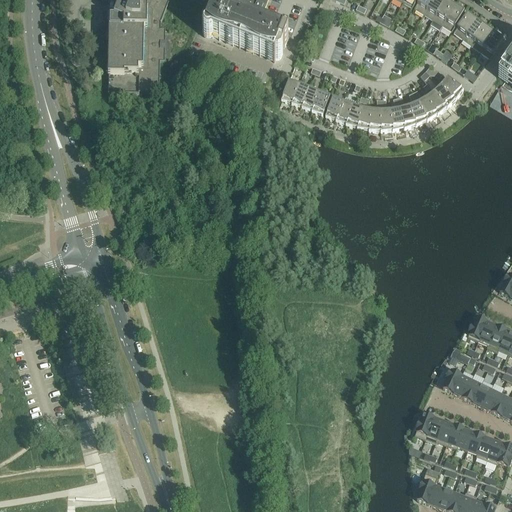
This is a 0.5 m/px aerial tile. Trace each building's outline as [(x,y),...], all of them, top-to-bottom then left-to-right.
[(110,0),(108,4),(116,7),(112,20),(110,20),(108,96),(140,97),(140,94),(159,95),(160,71),(160,63),(165,64),(165,31),(161,31),(161,25),(170,0),(229,0),(236,2),(232,11),(224,7),(224,8),(220,19),(213,16),(208,29),(205,30),(203,33),(203,36),(204,39),(206,41),(210,41),(214,39),(233,46),(233,47),(233,48),(233,47),(274,62),(273,64),(274,64),(275,61),(278,61),(281,60),(283,55),(288,41),(283,39),(283,40),(258,30),(266,10),(268,3),(269,0),(110,0)] [(405,0),(402,6),(412,11),(418,0),(405,0)] [(424,18),(434,0),(421,0),(414,12),(424,18)] [(434,0),(424,18),(433,24),(447,1),(444,0),(434,0)] [(456,7),(447,1),(433,24),(442,29),(456,7)] [(456,7),(442,29),(452,35),(464,15),(460,12),(461,10),(456,7)] [(453,36),(463,43),(478,22),(473,18),(471,20),(467,17),(453,36)] [(478,22),(463,43),(471,49),(485,30),(482,28),(483,26),(478,22)] [(471,49),(480,56),(495,34),(490,31),(489,33),(485,30),(471,49)] [(495,34),(480,56),(489,62),(502,44),(498,42),(501,38),(495,34)] [(440,55),(437,59),(441,62),(446,66),(452,57),(447,53),(444,57),(440,55)] [(511,59),(500,76),(503,79),(511,85),(511,59)] [(464,79),(473,85),(476,81),(472,78),(473,76),(468,73),(464,79)] [(455,103),(456,104),(463,94),(463,93),(448,82),(440,89),(455,103)] [(281,103),(292,107),(300,88),(289,84),(281,103)] [(292,107),(302,111),(303,111),(310,92),(300,88),(292,107)] [(455,103),(440,89),(434,96),(447,111),(447,112),(455,103)] [(303,111),(302,111),(312,114),(313,115),(320,96),(310,92),(303,111)] [(313,115),(312,114),(312,115),(323,119),(330,100),(320,96),(313,115)] [(437,118),(437,119),(447,111),(434,96),(432,98),(427,102),(437,118)] [(325,120),(336,124),(337,124),(344,106),(333,102),(326,120),(325,120)] [(427,102),(418,106),(427,124),(427,125),(437,118),(427,102)] [(337,124),(336,124),(346,128),(347,128),(354,110),(344,106),(337,124)] [(416,129),(427,124),(418,106),(410,110),(416,129)] [(347,128),(346,128),(357,131),(358,131),(363,113),(354,110),(347,128)] [(410,110),(400,113),(405,132),(404,132),(404,133),(416,129),(410,110)] [(372,114),(363,113),(358,131),(357,131),(357,132),(369,134),(372,114)] [(400,113),(391,115),(393,134),(393,135),(404,132),(405,132),(400,113)] [(369,134),(381,134),(381,115),(372,114),(369,134)] [(381,134),(381,135),(393,134),(391,115),(381,115),(381,134)] [(511,277),(510,276),(508,279),(507,279),(503,286),(504,287),(499,295),(509,301),(511,296),(511,277)] [(487,325),(476,321),(473,330),(472,329),(468,337),(469,337),(468,341),(478,345),(487,325)] [(487,352),(491,342),(497,330),(487,325),(478,345),(488,349),(487,351),(487,352)] [(507,334),(497,330),(491,342),(487,352),(497,356),(507,334)] [(498,354),(508,358),(511,348),(511,336),(507,334),(497,356),(498,354)] [(467,367),(470,361),(460,356),(461,354),(456,351),(452,360),(467,367)] [(446,383),(447,383),(443,392),(453,397),(462,377),(452,372),(451,375),(450,375),(446,383)] [(472,382),(471,384),(462,380),(463,377),(462,377),(453,397),(463,401),(472,382)] [(463,401),(472,406),(482,387),(472,382),(463,401)] [(472,406),(482,411),(492,391),(491,391),(490,393),(481,389),(482,387),(472,406)] [(501,396),(492,391),(482,411),(492,415),(501,396)] [(511,401),(501,396),(492,415),(502,420),(511,401)] [(511,401),(502,420),(511,425),(511,423),(511,403),(510,403),(511,401)] [(419,426),(416,434),(417,434),(415,439),(425,443),(434,421),(423,417),(420,426),(419,426)] [(425,443),(435,447),(444,425),(434,421),(425,443)] [(435,447),(436,447),(437,445),(446,449),(454,429),(444,425),(435,447)] [(456,453),(464,433),(454,429),(446,449),(456,453)] [(456,453),(457,453),(458,451),(467,454),(474,437),(464,433),(456,453)] [(477,458),(476,460),(477,460),(484,440),(474,437),(467,454),(477,458)] [(484,440),(477,460),(487,464),(494,444),(484,440)] [(504,448),(494,444),(487,464),(497,468),(504,448)] [(511,463),(511,461),(511,460),(511,451),(504,448),(497,468),(498,466),(508,470),(509,469),(510,469),(511,463)] [(427,507),(435,487),(434,487),(434,489),(424,485),(423,486),(422,486),(419,494),(420,494),(417,503),(418,504),(427,507)] [(437,511),(445,491),(435,487),(427,507),(437,511)] [(445,493),(446,491),(445,491),(437,511),(440,511),(448,511),(454,497),(445,493)] [(454,497),(448,511),(460,511),(466,496),(464,501),(454,497)] [(466,496),(460,511),(471,511),(476,500),(466,496)] [(475,505),(477,500),(476,500),(471,511),(483,511),(486,504),(484,508),(475,505)]
